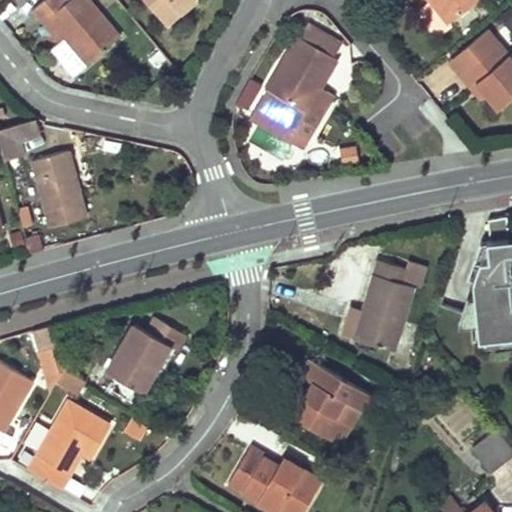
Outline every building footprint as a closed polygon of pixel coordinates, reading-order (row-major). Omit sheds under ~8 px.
[(60,0),(51,0),(35,14),(61,46),(69,40),(52,19),(66,7),(60,0)] [(69,40),(91,66),(122,40),(89,0),(74,0),(66,7),(52,19),(69,40)] [(146,0),(167,23),(195,0),(146,0)] [(446,32),(453,27),(451,23),(433,0),(431,0),(430,1),(429,0),(424,0),(420,3),(425,8),(423,18),(434,31),(446,32)] [(479,0),(429,0),(430,1),(431,0),(433,0),(451,23),(479,0)] [(310,22),(301,37),(334,56),(343,42),(310,22)] [(301,37),(298,35),(260,100),(298,124),(301,119),(315,127),(335,94),(321,86),(338,58),(334,56),(301,37)] [(511,98),(511,57),(499,42),(461,74),(471,87),(477,82),(487,94),(499,109),(511,98)] [(477,82),(471,87),(481,98),(487,94),(477,82)] [(36,121),(14,127),(18,141),(40,135),(36,121)] [(14,127),(0,130),(0,141),(5,160),(22,156),(18,141),(14,127)] [(63,137),(25,147),(49,230),(86,220),(78,192),(72,193),(66,171),(72,169),(63,137)] [(66,171),(72,193),(78,192),(72,169),(66,171)] [(467,296),(457,324),(476,322),(478,339),(511,335),(511,237),(510,238),(506,216),(487,219),(490,240),(480,241),(466,278),(472,280),(473,296),(467,296)] [(364,310),(355,338),(394,350),(414,285),(403,282),(407,266),(378,258),(362,308),(364,310)] [(362,308),(351,305),(342,333),(355,338),(364,310),(362,308)] [(135,320),(106,368),(142,389),(171,341),(178,346),(187,332),(157,314),(148,328),(135,320)] [(39,326),(41,388),(84,387),(83,372),(65,372),(63,325),(39,326)] [(281,396),(275,405),(338,443),(359,408),(362,409),(371,393),(311,357),(295,383),(308,390),(303,398),(298,407),(281,396)] [(0,378),(25,393),(34,380),(0,359),(0,378)] [(0,427),(3,430),(25,393),(0,378),(0,427)] [(303,398),(285,387),(281,396),(298,407),(303,398)] [(69,398),(28,467),(61,486),(82,452),(86,444),(93,449),(110,421),(69,398)] [(132,416),(124,431),(141,439),(148,425),(132,416)] [(511,448),(496,427),(472,446),(492,473),(511,458),(511,448)] [(86,444),(82,452),(89,457),(93,449),(86,444)] [(264,453),(249,445),(243,455),(257,464),(263,456),(264,453)] [(243,455),(226,482),(241,491),(247,483),(261,492),(257,500),(276,511),(301,511),(322,477),(290,459),(284,468),(277,465),(263,456),(257,464),(243,455)] [(283,455),(277,465),(284,468),(290,459),(283,455)] [(247,483),(241,491),(257,500),(261,492),(247,483)] [(454,498),(445,505),(450,511),(456,511),(462,508),(454,498)] [(492,511),(485,502),(472,511),(492,511)]
